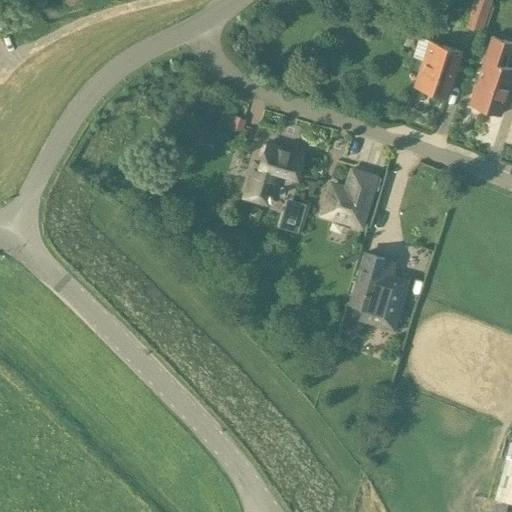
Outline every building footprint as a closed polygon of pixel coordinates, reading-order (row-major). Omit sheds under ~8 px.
[(481,32),(491,0),(472,0),(464,26),(481,32)] [(509,53),(511,42),(492,35),(469,104),(499,115),(511,76),(511,67),(499,63),(504,51),(509,53)] [(446,97),(462,51),(429,40),(414,86),(446,97)] [(297,178),(304,155),(265,143),(259,165),(254,163),(244,196),(267,203),(277,171),(297,178)] [(365,212),(365,211),(376,176),(351,169),(343,195),(328,190),(320,215),(351,224),(356,209),(365,212)] [(394,329),(408,283),(391,278),(396,262),(366,252),(350,302),(364,307),(360,319),(394,329)] [(511,439),(510,439),(505,455),(494,497),(493,499),(511,503),(511,439)]
